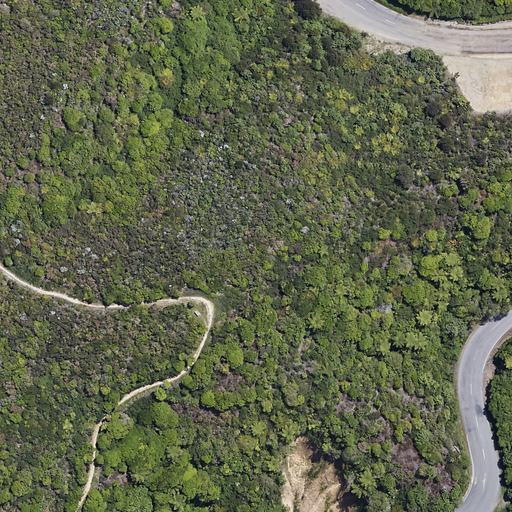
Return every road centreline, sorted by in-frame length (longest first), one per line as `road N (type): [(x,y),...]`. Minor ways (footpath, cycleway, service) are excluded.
road 1 (tertiary): [(478,511),(485,454),(472,365),(482,340),(511,311)]
road 2 (tertiary): [(511,40),(432,36),(349,0)]
